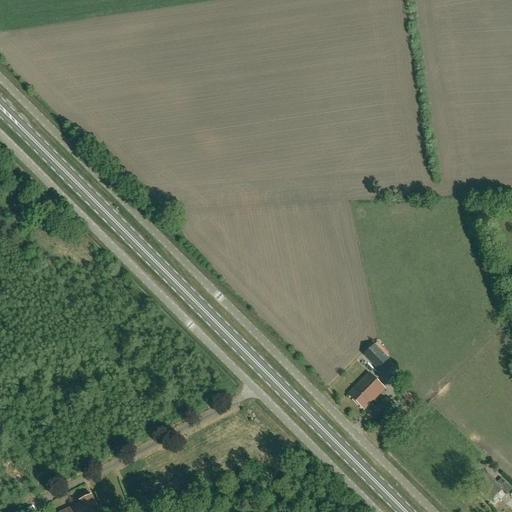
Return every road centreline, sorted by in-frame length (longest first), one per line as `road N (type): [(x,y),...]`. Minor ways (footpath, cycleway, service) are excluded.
road 1 (unclassified): [(435,511),(0,76)]
road 2 (unclassified): [(377,511),(0,140)]
road 3 (primary): [(404,511),(32,137)]
